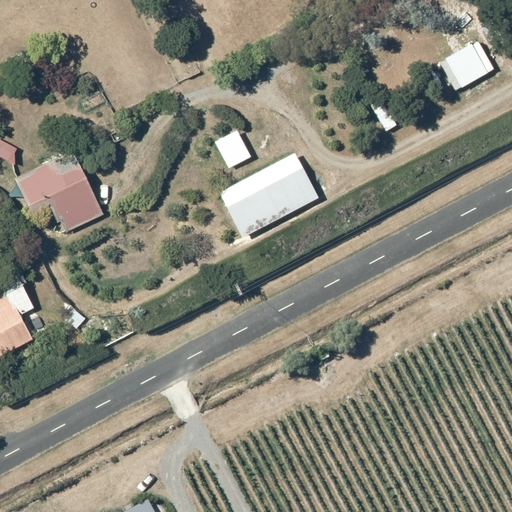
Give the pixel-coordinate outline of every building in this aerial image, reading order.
[(0,137),(0,158),(12,164),(20,147),(0,137)] [(269,160),(273,166),(239,184),(246,196),(224,208),(240,238),(316,198),(314,194),(329,188),(313,159),(299,166),(290,149),(269,160)] [(101,215),(71,152),(51,161),(13,180),(29,212),(48,203),(63,233),(101,215)] [(36,306),(16,268),(0,276),(0,288),(2,291),(0,292),(0,355),(30,340),(17,315),(36,306)] [(151,511),(145,499),(121,511),(112,511),(111,509),(105,511),(151,511)]
